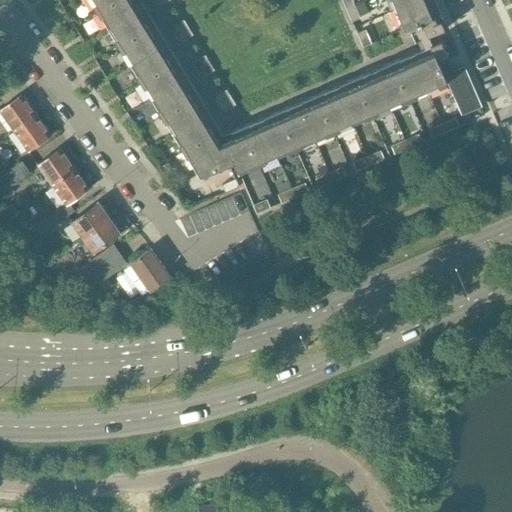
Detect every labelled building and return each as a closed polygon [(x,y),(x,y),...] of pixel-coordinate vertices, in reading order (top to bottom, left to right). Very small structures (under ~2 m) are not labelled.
[(219,128),(140,0),(91,0),(96,8),(92,11),(94,15),(99,12),(118,43),(114,46),(116,49),(120,47),(140,79),(135,81),(138,86),(142,83),(161,113),(157,116),(159,120),(163,117),(182,148),(178,150),(180,153),(184,151),(200,176),(233,161),(238,173),(447,82),(462,115),(482,106),(464,65),(444,74),(439,62),(448,58),(441,40),(223,134),(219,128)] [(342,0),(352,21),(360,18),(352,0),(342,0)] [(390,0),(403,29),(409,26),(415,41),(447,27),(435,0),(390,0)] [(182,20),(174,25),(173,31),(178,40),(183,40),(192,35),(182,20)] [(357,33),(363,47),(371,43),(365,29),(357,33)] [(204,55),(195,61),(194,67),(199,75),(204,75),(213,70),(204,55)] [(226,90),(217,96),(216,102),(220,109),(225,111),(235,105),(226,90)] [(0,110),(13,129),(36,113),(22,93),(0,108),(0,110)] [(36,113),(13,129),(28,150),(51,134),(36,113)] [(432,137),(458,126),(455,117),(428,129),(432,137)] [(394,153),(421,142),(418,134),(391,145),(394,153)] [(52,184),(74,167),(60,147),(37,163),(52,184)] [(356,170),(383,158),(379,150),(352,162),(356,170)] [(22,161),(0,175),(0,185),(4,192),(31,174),(22,161)] [(74,167),(52,184),(65,202),(59,207),(67,217),(75,211),(68,203),(89,188),(74,167)] [(319,186),(345,175),(342,167),(315,178),(319,186)] [(224,192),(238,186),(234,178),(221,184),(224,192)] [(281,202),(308,191),(304,183),(278,194),(281,202)] [(261,202),(253,205),(256,213),(270,207),(266,199),(261,202)] [(98,200),(71,219),(83,236),(110,217),(98,200)] [(110,217),(83,236),(94,252),(121,233),(110,217)] [(58,223),(53,227),(56,232),(62,228),(58,223)] [(150,289),(170,276),(150,247),(130,261),(150,289)] [(75,271),(93,298),(110,285),(92,260),(75,271)]
